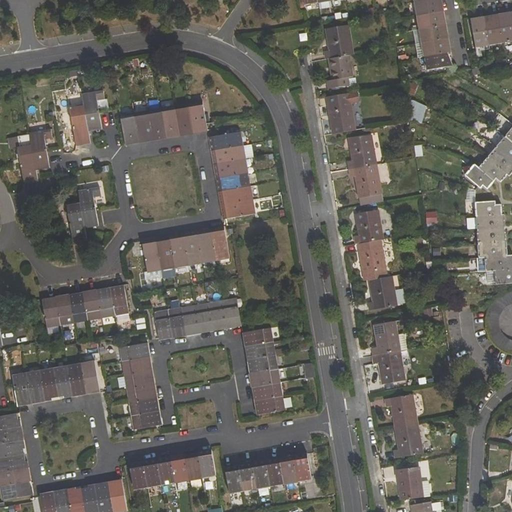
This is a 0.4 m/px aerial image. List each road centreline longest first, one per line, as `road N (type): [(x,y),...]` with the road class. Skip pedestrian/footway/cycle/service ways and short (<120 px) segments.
road 1 (residential): [(217,50),(266,81),(282,110),(338,414)]
road 2 (residential): [(126,224),(208,210),(196,140),(114,154)]
road 3 (residential): [(91,399),(25,411),(37,481),(103,469),(100,449)]
road 4 (residential): [(215,386),(238,382),(230,335),(155,348),(163,396)]
road 5 (residential): [(33,59),(143,40),(217,50)]
road 6 (residential): [(7,230),(57,272),(89,267),(126,224)]
road 7 (residential): [(471,511),(475,438),(511,389)]
road 8 (residential): [(223,433),(100,449)]
